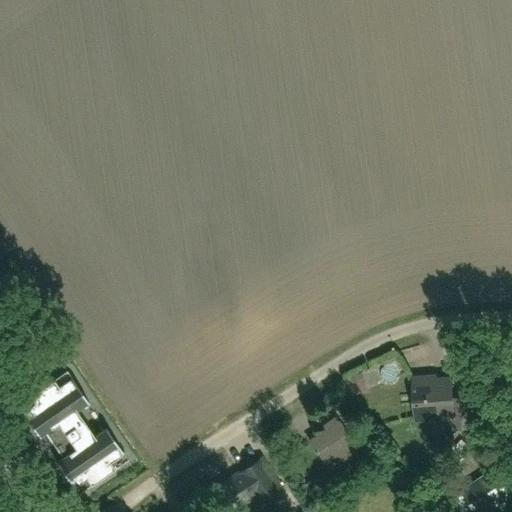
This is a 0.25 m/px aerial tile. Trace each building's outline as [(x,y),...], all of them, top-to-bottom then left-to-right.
[(361,369),(344,376),(351,392),(368,385),(361,369)] [(58,458),(75,485),(122,455),(105,429),(96,435),(79,409),(85,405),(64,372),(30,394),(33,398),(21,406),(39,435),(46,430),(62,455),(58,458)] [(416,415),(453,414),(451,375),(414,377),(416,415)] [(302,441),(319,468),(353,449),(337,422),(302,441)] [(247,467),(263,491),(278,481),(263,457),(247,467)] [(511,462),(473,487),(489,511),(511,496),(511,462)] [(209,492),(221,511),(229,511),(263,491),(247,467),(209,492)]
